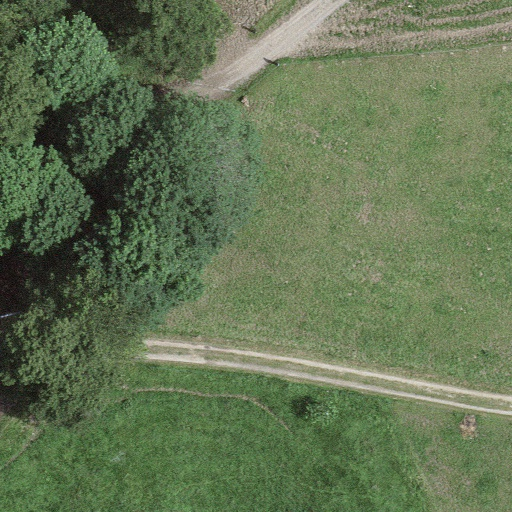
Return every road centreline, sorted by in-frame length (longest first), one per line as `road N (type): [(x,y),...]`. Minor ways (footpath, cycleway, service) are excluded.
road 1 (track): [(511,410),(229,357),(84,343),(48,354),(0,405)]
road 2 (track): [(48,354),(50,307),(68,274),(144,192),(206,88),(283,43),(329,0)]
road 3 (track): [(283,43),(511,28)]
